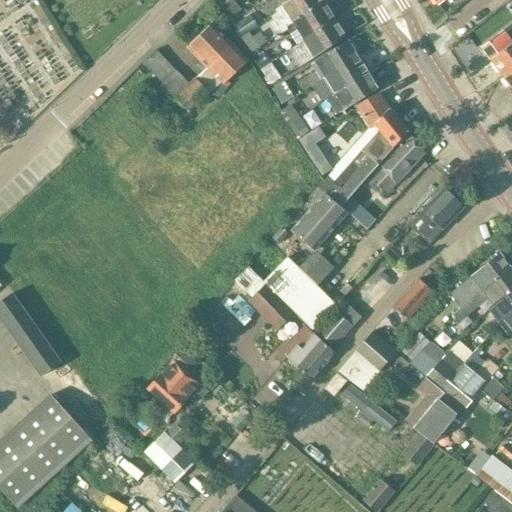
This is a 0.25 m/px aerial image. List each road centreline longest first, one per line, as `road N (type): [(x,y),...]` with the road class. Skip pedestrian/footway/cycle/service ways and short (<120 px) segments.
road 1 (residential): [(206,511),(501,180)]
road 2 (residential): [(0,171),(178,0)]
road 3 (tertiary): [(501,180),(420,48)]
